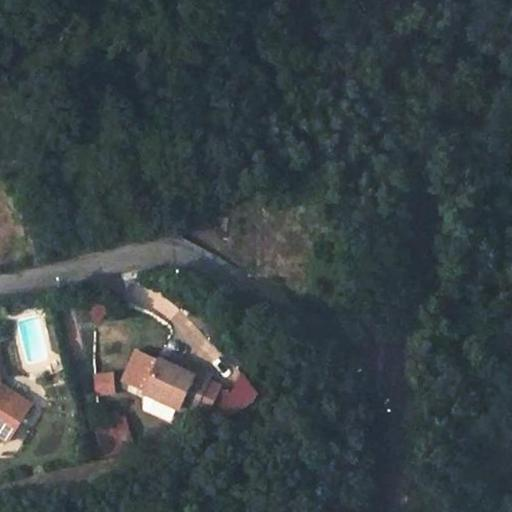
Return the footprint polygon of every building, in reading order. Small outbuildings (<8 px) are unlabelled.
[(102,303),(89,314),(96,322),(109,312),(102,303)] [(144,391),(158,361),(136,351),(122,381),(144,391)] [(161,356),(158,361),(192,377),(195,371),(161,356)] [(192,377),(158,361),(144,391),(143,394),(192,416),(210,378),(195,371),(192,377)] [(114,373),(95,374),(96,396),(115,395),(114,373)] [(232,393),(224,410),(234,414),(253,403),(258,394),(241,374),(232,393)] [(232,393),(212,383),(199,411),(219,420),(224,410),(232,393)] [(0,384),(0,438),(5,441),(29,406),(0,384)] [(125,418),(98,424),(105,454),(132,448),(125,418)]
